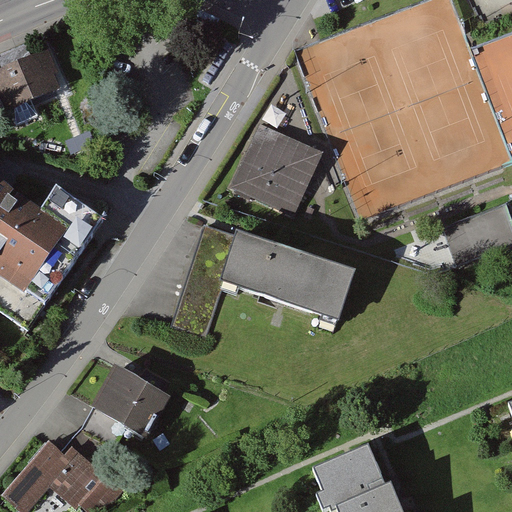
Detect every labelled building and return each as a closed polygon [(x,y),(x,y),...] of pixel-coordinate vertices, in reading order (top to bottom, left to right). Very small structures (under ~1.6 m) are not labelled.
[(43,58),(0,73),(0,114),(2,119),(58,97),(43,58)] [(321,154),(261,126),(232,188),(293,216),(321,154)] [(0,189),(0,313),(28,333),(113,208),(19,179),(9,196),(0,189)] [(220,281),(235,237),(205,227),(172,329),(202,338),(220,281)] [(337,321),(354,271),(237,232),(235,237),(220,281),(337,321)] [(139,380),(116,366),(92,407),(94,408),(128,428),(146,439),(170,399),(166,396),(139,380)] [(146,368),(139,380),(166,396),(173,385),(146,368)] [(128,428),(94,408),(80,431),(115,451),(128,428)] [(115,451),(80,431),(62,450),(64,452),(71,444),(101,469),(115,451)] [(62,450),(49,439),(1,496),(19,511),(28,511),(49,488),(76,510),(81,507),(87,511),(88,511),(126,490),(101,469),(71,444),(64,452),(62,450)] [(402,511),(391,485),(385,487),(368,448),(316,470),(326,493),(318,496),(324,511),(325,511),(331,510),(332,511),(402,511)]
